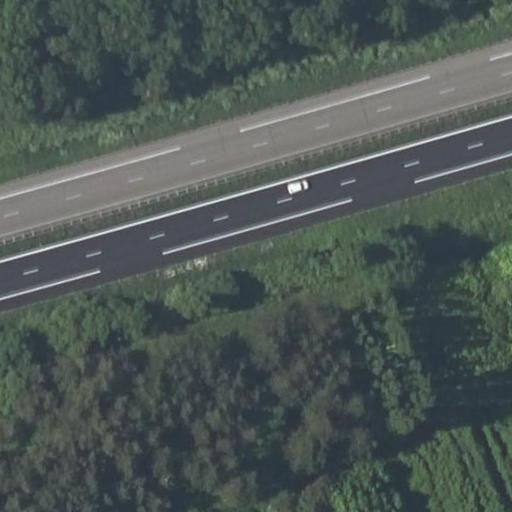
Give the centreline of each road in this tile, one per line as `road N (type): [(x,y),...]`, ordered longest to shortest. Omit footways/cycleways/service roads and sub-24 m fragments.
road 1 (motorway): [(511,72),(0,217)]
road 2 (motorway): [(0,280),(511,135)]
